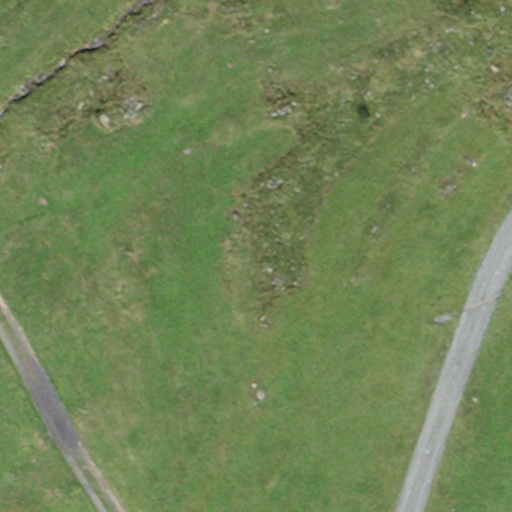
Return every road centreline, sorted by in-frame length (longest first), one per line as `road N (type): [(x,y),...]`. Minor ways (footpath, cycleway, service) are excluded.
road 1 (track): [(406,511),(464,336),(511,236)]
road 2 (track): [(111,511),(0,317)]
